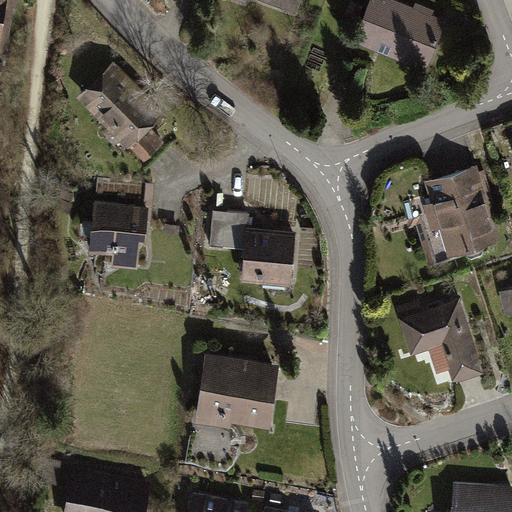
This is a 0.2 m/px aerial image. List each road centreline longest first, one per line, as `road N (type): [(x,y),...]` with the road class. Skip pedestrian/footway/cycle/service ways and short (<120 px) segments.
road 1 (residential): [(334,176),(353,238),(348,389),(357,456)]
road 2 (residential): [(118,0),(176,62),(334,176)]
road 3 (residential): [(334,176),(367,151),(511,92)]
road 4 (residential): [(511,408),(357,456)]
